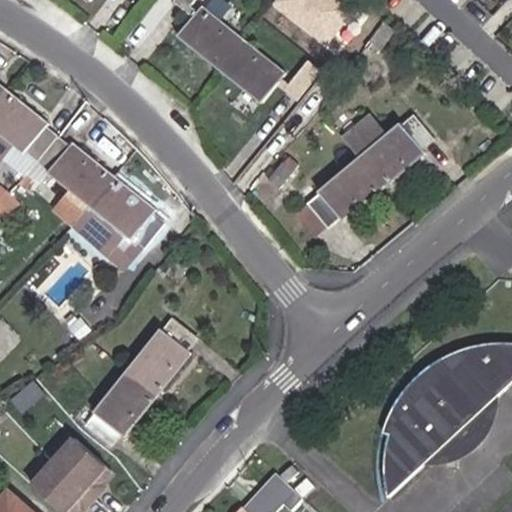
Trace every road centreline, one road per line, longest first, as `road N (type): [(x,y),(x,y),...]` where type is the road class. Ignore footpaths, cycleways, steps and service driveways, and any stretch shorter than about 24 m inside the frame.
road 1 (residential): [(331,329),(125,99),(0,11)]
road 2 (residential): [(168,511),(221,442),(331,329)]
road 3 (residential): [(331,329),(511,178)]
